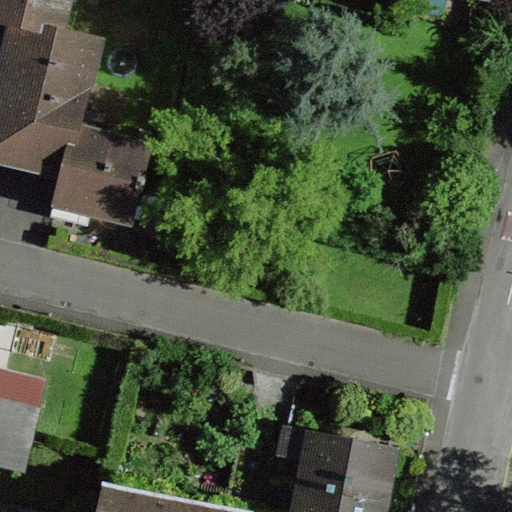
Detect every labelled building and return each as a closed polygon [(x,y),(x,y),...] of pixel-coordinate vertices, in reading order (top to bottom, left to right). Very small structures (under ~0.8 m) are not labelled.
[(132,227),(149,156),(78,138),(100,49),(64,37),(72,0),(0,0),(0,24),(16,29),(0,91),(0,164),(60,179),(50,220),(87,230),(91,217),(132,227)] [(125,396),(118,427),(140,431),(148,402),(125,396)] [(0,432),(31,439),(38,409),(0,399),(0,432)] [(107,435),(113,411),(76,403),(70,427),(107,435)] [(237,447),(226,507),(249,511),(252,511),(376,511),(388,451),(282,429),(275,453),(237,447)] [(0,464),(23,469),(31,439),(0,432),(0,464)] [(97,511),(248,511),(249,511),(226,507),(104,483),(97,511)]
